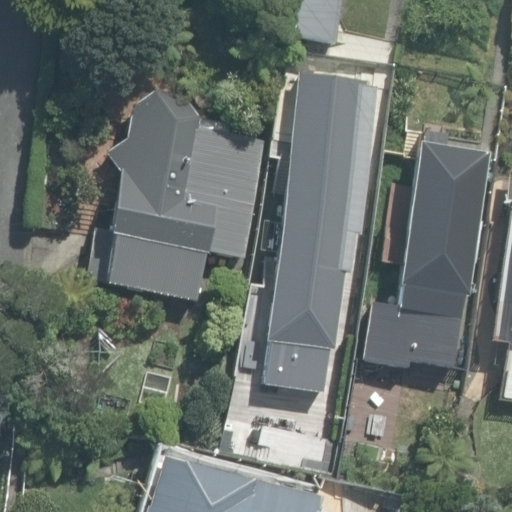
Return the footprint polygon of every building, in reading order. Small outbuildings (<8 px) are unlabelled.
[(293,0),(287,39),(329,46),(337,0),(293,0)] [(101,285),(159,296),(168,246),(239,259),(261,141),(193,128),(195,118),(184,98),(149,91),(128,105),(122,140),(101,150),(115,171),(104,234),(111,236),(101,285)] [(358,362),(404,368),(405,361),(451,368),(461,297),(464,298),(484,154),(413,144),(394,286),(398,287),(395,308),(366,304),(358,362)] [(266,387),(330,394),(335,352),(341,352),(363,161),(289,152),(267,343),(271,343),(266,387)] [(511,173),(506,173),(502,204),(511,205),(511,268),(503,332),(511,333),(511,173)] [(408,399),(351,388),(334,479),(391,490),(408,399)] [(315,511),(319,498),(174,464),(173,466),(154,461),(141,511),(315,511)]
